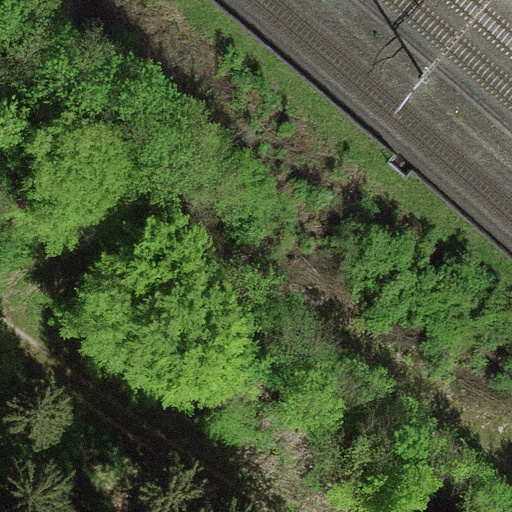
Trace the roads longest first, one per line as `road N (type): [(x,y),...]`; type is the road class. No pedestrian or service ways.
road 1 (track): [(0,273),(176,267),(229,279),(511,456)]
road 2 (track): [(0,320),(270,511)]
